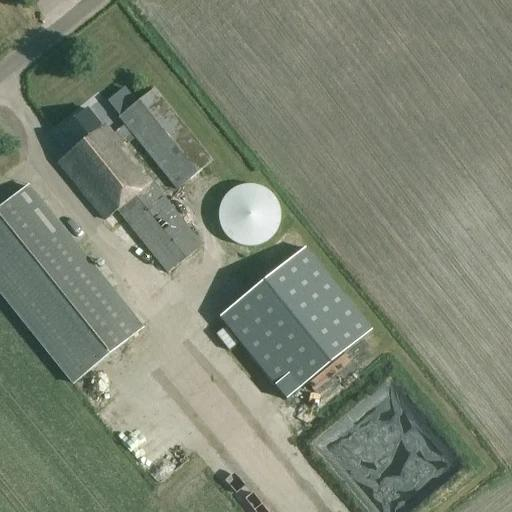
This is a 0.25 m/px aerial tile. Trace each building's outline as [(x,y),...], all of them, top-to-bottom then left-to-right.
[(211,160),(154,88),(119,116),(124,123),(112,133),(105,123),(101,126),(89,112),(60,135),(75,153),(61,164),(105,220),(117,211),(168,274),(203,246),(119,141),(131,132),(176,188),(211,160)] [(249,249),(253,249),(258,248),(262,246),(266,244),(269,241),(272,238),(275,235),(277,231),(279,227),(280,222),(280,218),(280,214),(279,209),(277,205),(275,201),(272,198),(269,195),(266,192),(262,190),(258,188),(253,187),(249,187),(245,187),(240,188),(236,190),(232,192),(229,194),(226,198),(223,201),(221,205),(219,209),(218,213),(218,218),(218,222),(219,227),(221,231),(223,235),(226,238),(229,241),(232,244),(236,246),(240,248),(245,249),(249,249)] [(0,292),(74,386),(143,332),(30,189),(0,212),(0,292)] [(306,250),(219,320),(285,402),(372,332),(306,250)] [(201,350),(221,332),(182,290),(163,308),(201,350)] [(256,500),(250,511),(271,511),(273,507),(256,500)]
